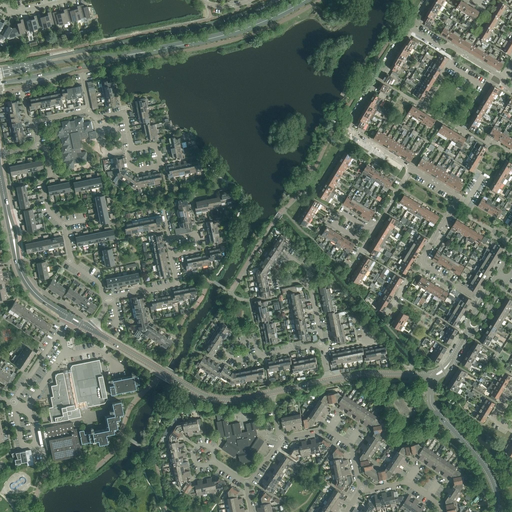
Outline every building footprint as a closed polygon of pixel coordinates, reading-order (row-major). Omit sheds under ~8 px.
[(443,5),(435,1),(432,5),(440,10),(443,5)] [(461,1),(456,8),(461,11),(466,3),(461,1)] [(507,6),(500,2),(496,8),(505,13),(507,10),(505,9),(507,6)] [(466,14),(470,6),(466,3),(461,11),(466,14)] [(83,5),(80,6),(83,18),(84,22),(87,21),(86,18),(90,17),(88,7),(84,7),(83,5)] [(440,10),(432,5),(429,10),(437,15),(440,10)] [(77,6),(78,9),(74,10),(77,21),(80,20),(80,19),(83,18),(80,6),(77,6)] [(470,6),(466,14),(470,17),(475,9),(470,6)] [(70,11),(69,8),(66,9),(70,21),(73,21),(77,21),(74,10),(70,11)] [(501,15),(503,16),(505,13),(496,8),(493,14),(499,18),(501,15)] [(63,10),(64,13),(61,13),(63,24),(67,23),(66,22),(70,21),(66,9),(63,10)] [(475,20),(480,12),(475,9),(470,17),(475,20)] [(426,15),(427,15),(434,19),(437,15),(429,10),(426,15)] [(47,13),(48,15),(44,16),(47,27),(51,26),(51,25),(54,24),(50,12),(47,13)] [(59,24),(59,25),(63,24),(61,13),(57,14),(56,12),(53,13),(56,25),(59,24)] [(500,22),(497,20),(499,18),(493,14),(489,19),(498,25),(500,22)] [(34,16),(34,19),(31,20),(33,30),(37,29),(37,28),(40,28),(37,15),(34,16)] [(41,17),(40,15),(37,15),(40,28),(43,27),(43,28),(47,27),(44,16),(41,17)] [(433,27),(430,25),(434,19),(427,15),(423,21),(426,23),(425,26),(431,29),(433,27)] [(27,21),(26,18),(23,19),(26,31),(29,31),(33,30),(31,20),(27,21)] [(17,23),(18,28),(20,34),(24,33),(24,32),(26,31),(23,19),(20,20),(21,22),(17,23)] [(494,26),(496,28),(498,25),(489,19),(486,25),(492,29),(494,26)] [(12,28),(8,26),(10,24),(7,22),(1,33),(3,35),(3,36),(6,38),(8,36),(8,35),(11,29),(12,28)] [(493,34),(490,32),(492,29),(486,25),(482,31),(491,37),(493,34)] [(449,28),(446,26),(440,34),(446,38),(450,32),(447,30),(449,28)] [(11,30),(11,29),(8,35),(8,36),(9,36),(10,38),(20,35),(20,34),(18,28),(11,30)] [(455,31),(453,33),(450,32),(446,38),(452,42),(458,33),(455,31)] [(478,37),(482,40),(485,41),(487,38),(489,40),(491,37),(482,31),(478,37)] [(459,37),(461,35),(458,33),(452,42),(458,45),(462,39),(459,37)] [(414,37),(412,40),(409,38),(405,44),(412,48),(416,42),(418,44),(420,41),(414,37)] [(466,38),(465,41),(462,39),(458,45),(464,49),(469,40),(466,38)] [(471,44),(473,42),(469,40),(464,49),(470,53),(474,46),(471,44)] [(405,44),(405,43),(402,48),(410,53),(412,48),(405,44)] [(502,46),(505,48),(503,51),(509,55),(511,50),(511,48),(504,43),(502,46)] [(478,46),(477,48),(474,46),(470,53),(476,56),(481,48),(478,46)] [(410,53),(402,48),(399,53),(407,58),(410,53)] [(483,52),(484,49),(481,48),(476,56),(482,60),(486,53),(483,52)] [(407,58),(399,53),(396,57),(404,62),(407,58)] [(490,53),(489,55),(486,53),(482,60),(488,63),(493,55),(490,53)] [(448,58),(441,54),(438,58),(445,63),(448,58)] [(495,59),(496,57),(493,55),(488,63),(494,67),(497,61),(495,59)] [(393,62),(394,63),(394,62),(401,67),(404,62),(396,57),(393,62)] [(445,63),(438,58),(435,63),(443,68),(445,63)] [(502,60),(500,62),(497,61),(494,67),(500,71),(505,62),(502,60)] [(400,74),(397,73),(401,67),(394,62),(394,63),(390,68),(393,70),(392,73),(398,77),(400,74)] [(443,68),(435,63),(433,62),(430,66),(440,72),(443,68)] [(440,72),(430,66),(427,71),(437,77),(440,72)] [(437,77),(427,71),(424,75),(427,77),(434,81),(437,77)] [(383,80),(390,85),(394,78),(396,80),(398,77),(392,73),(390,76),(387,74),(383,80)] [(434,81),(427,77),(424,82),(431,86),(434,81)] [(431,86),(424,82),(421,86),(428,91),(431,86)] [(378,89),(381,91),(379,94),(385,97),(387,95),(385,93),(389,87),(381,83),(378,89)] [(82,97),(84,96),(81,85),(76,86),(78,92),(75,93),(77,99),(82,98),(82,97)] [(502,91),(492,85),(489,90),(497,94),(499,96),(502,91)] [(428,91),(421,86),(418,91),(426,95),(428,91)] [(413,94),(423,100),(426,95),(418,91),(416,89),(413,94)] [(497,94),(489,90),(486,94),(494,99),(497,94)] [(374,94),(371,100),(370,100),(378,105),(380,106),(383,100),(384,100),(385,97),(379,94),(378,96),(374,94)] [(494,99),(486,94),(484,99),(491,103),(494,99)] [(141,100),(135,101),(136,107),(140,106),(140,108),(148,107),(147,101),(146,99),(141,99),(141,100)] [(481,103),(488,108),(491,103),(484,99),(481,103)] [(371,100),(370,100),(367,105),(375,110),(378,105),(370,100),(371,100)] [(488,108),(481,103),(478,108),(485,113),(488,108)] [(377,111),(375,110),(367,105),(364,109),(375,115),(377,111)] [(413,106),(408,114),(412,117),(417,109),(413,106)] [(475,113),(482,117),(485,113),(478,108),(475,113)] [(362,114),(370,119),(372,120),(375,115),(364,109),(362,114)] [(417,109),(412,117),(417,119),(422,111),(417,109)] [(422,111),(417,119),(422,122),(427,114),(422,111)] [(482,117),(475,113),(472,117),(480,122),(482,117)] [(367,123),(370,119),(362,114),(359,119),(367,123)] [(427,114),(422,122),(426,125),(431,117),(427,114)] [(431,128),(436,120),(431,117),(426,125),(431,128)] [(469,122),(477,127),(480,122),(472,117),(469,122)] [(62,127),(55,129),(56,137),(59,136),(59,139),(61,138),(62,146),(61,146),(62,154),(61,154),(63,162),(65,161),(67,169),(74,168),(75,167),(74,164),(86,161),(88,161),(87,154),(86,151),(81,152),(80,148),(81,147),(80,140),(86,138),(89,137),(90,139),(97,138),(95,131),(93,131),(92,129),(91,121),(83,123),(82,118),(77,119),(74,119),(74,121),(70,122),(69,120),(61,122),(62,127)] [(363,129),(367,123),(359,119),(356,125),(359,127),(357,130),(363,133),(365,131),(363,129)] [(466,127),(476,132),(478,128),(477,127),(469,122),(466,127)] [(443,124),(438,132),(443,135),(448,127),(443,124)] [(447,138),(452,130),(448,127),(443,135),(447,138)] [(489,134),(489,135),(494,138),(498,130),(494,127),(492,130),(490,132),(489,134)] [(452,141),(457,133),(452,130),(447,138),(452,141)] [(498,140),(503,133),(498,130),(494,138),(498,140)] [(378,131),(373,139),(378,142),(383,134),(378,131)] [(176,134),(177,136),(174,137),(168,138),(169,143),(176,142),(176,144),(182,143),(181,138),(182,138),(181,133),(176,134)] [(456,143),(461,136),(457,133),(452,141),(456,143)] [(503,143),(508,136),(503,133),(498,140),(503,143)] [(383,145),(388,137),(383,134),(378,142),(383,145)] [(463,143),(466,138),(461,136),(456,143),(455,146),(460,148),(462,146),(463,143)] [(508,146),(511,138),(508,136),(503,143),(508,146)] [(387,147),(392,139),(388,137),(383,145),(387,147)] [(392,150),(397,142),(392,139),(387,147),(392,150)] [(396,153),(401,145),(397,142),(392,150),(396,153)] [(487,148),(479,143),(476,148),(484,153),(487,148)] [(401,156),(406,148),(401,145),(396,153),(401,156)] [(406,159),(410,151),(406,148),(401,156),(406,159)] [(484,153),(476,148),(473,153),(481,157),(484,153)] [(410,161),(412,159),(415,154),(410,151),(406,159),(410,161)] [(353,156),(345,152),(342,156),(350,161),(353,156)] [(471,157),(478,162),(481,157),(473,153),(471,157)] [(424,155),(417,166),(422,169),(427,161),(429,158),(424,155)] [(340,161),(348,165),(350,161),(342,156),(340,161)] [(478,162),(471,157),(468,162),(475,167),(478,162)] [(511,167),(511,163),(506,160),(503,165),(511,169),(511,167)] [(337,165),(345,170),(348,165),(340,161),(337,165)] [(427,171),(432,163),(427,161),(422,169),(427,171)] [(465,167),(472,171),(475,167),(468,162),(465,167)] [(114,163),(112,164),(113,168),(112,169),(112,171),(115,170),(125,169),(124,163),(118,165),(117,163),(114,163)] [(431,174),(436,166),(432,163),(427,171),(431,174)] [(334,169),(342,174),(345,170),(337,165),(334,169)] [(367,165),(362,173),(366,176),(371,168),(367,165)] [(501,170),(508,174),(511,169),(503,165),(501,170)] [(436,177),(441,169),(436,166),(431,174),(436,177)] [(371,168),(366,176),(371,178),(376,170),(371,168)] [(116,176),(119,178),(121,175),(123,176),(126,171),(125,170),(125,169),(115,170),(116,176)] [(331,174),(340,179),(342,174),(334,169),(331,174)] [(441,180),(446,172),(441,169),(436,177),(441,180)] [(376,170),(371,178),(375,181),(380,173),(376,170)] [(498,174),(505,179),(508,180),(511,176),(508,174),(501,170),(498,174)] [(119,178),(117,180),(119,182),(121,179),(123,181),(126,178),(127,179),(131,174),(126,171),(123,176),(121,175),(119,178)] [(445,183),(450,175),(446,172),(441,180),(445,183)] [(380,173),(375,181),(379,184),(384,176),(380,173)] [(131,174),(127,179),(126,178),(123,181),(130,185),(135,177),(131,174)] [(340,181),(338,181),(340,179),(331,174),(329,178),(337,183),(338,184),(341,185),(342,184),(339,182),(340,181)] [(505,179),(498,174),(495,179),(503,183),(505,179)] [(450,186),(455,178),(450,175),(445,183),(450,186)] [(384,176),(379,184),(384,186),(389,178),(384,176)] [(134,188),(137,187),(138,187),(137,184),(139,183),(138,177),(136,178),(135,177),(130,185),(134,188)] [(329,178),(326,183),(334,187),(337,183),(329,178)] [(387,192),(393,181),(389,178),(384,186),(382,189),(387,192)] [(455,188),(459,180),(455,178),(450,186),(455,188)] [(503,183),(495,179),(492,183),(500,188),(503,183)] [(459,191),(464,183),(459,180),(455,188),(459,191)] [(326,183),(323,187),(335,194),(337,192),(335,191),(336,189),(334,187),(326,183)] [(489,188),(497,193),(500,188),(492,183),(489,188)] [(323,187),(321,191),(329,196),(331,198),(333,198),(335,194),(323,187)] [(225,189),(226,192),(228,198),(226,198),(227,204),(233,203),(232,201),(232,197),(234,197),(232,191),(228,191),(228,189),(225,189)] [(219,196),(219,197),(221,205),(227,204),(226,198),(228,198),(226,192),(222,193),(222,190),(219,190),(220,193),(221,196),(219,196)] [(321,191),(318,196),(329,202),(331,198),(329,196),(321,191)] [(404,195),(399,203),(404,206),(409,198),(404,195)] [(348,196),(343,204),(348,207),(353,198),(348,196)] [(190,202),(189,199),(186,200),(187,200),(184,201),(183,197),(176,198),(178,205),(181,204),(182,206),(188,205),(187,202),(190,202)] [(219,197),(213,198),(215,204),(212,204),(213,208),(221,207),(221,205),(219,197)] [(353,198),(348,207),(352,209),(357,201),(353,198)] [(409,198),(404,206),(408,208),(413,200),(409,198)] [(482,198),(478,206),(483,209),(487,201),(482,198)] [(320,204),(312,199),(309,203),(317,209),(320,204)] [(487,211),(492,204),(493,202),(488,199),(487,201),(483,209),(487,211)] [(196,202),(196,205),(194,205),(196,214),(202,213),(201,207),(203,206),(202,200),(196,202)] [(413,200),(408,208),(407,210),(411,213),(418,203),(413,200)] [(357,201),(352,209),(356,212),(361,204),(357,201)] [(306,208),(315,213),(317,209),(309,203),(306,208)] [(418,203),(411,213),(416,216),(422,205),(418,203)] [(361,204),(356,212),(361,215),(366,206),(361,204)] [(492,214),(496,207),(492,204),(487,211),(492,214)] [(422,205),(416,216),(420,218),(421,216),(426,208),(422,205)] [(366,206),(361,215),(365,217),(370,209),(366,206)] [(501,210),(496,207),(492,214),(497,217),(498,216),(499,213),(501,210)] [(303,213),(312,218),(315,213),(306,208),(303,213)] [(426,208),(421,216),(426,219),(431,211),(426,208)] [(370,220),(375,212),(370,209),(365,217),(370,220)] [(431,211),(426,219),(430,222),(435,213),(431,211)] [(301,217),(309,222),(312,218),(303,213),(301,217)] [(435,224),(440,216),(435,213),(430,222),(435,224)] [(162,230),(162,227),(161,227),(160,222),(162,221),(161,215),(155,216),(156,222),(154,223),(155,228),(156,228),(159,228),(160,230),(162,230)] [(149,230),(150,229),(153,229),(154,231),(156,231),(156,228),(155,228),(154,223),(156,222),(155,216),(149,218),(150,223),(148,224),(149,230)] [(398,221),(390,216),(387,220),(395,225),(398,221)] [(298,222),(306,227),(309,222),(301,217),(298,222)] [(143,231),(144,231),(147,230),(148,233),(150,232),(150,229),(149,230),(148,224),(150,223),(149,218),(143,219),(144,225),(142,225),(143,231)] [(138,232),(142,231),(142,234),(145,233),(144,231),(143,231),(142,225),(144,225),(143,219),(137,220),(138,226),(136,226),(138,232)] [(132,233),(136,232),(136,235),(139,235),(138,232),(136,226),(138,226),(137,220),(131,221),(132,223),(133,227),(131,227),(132,233)] [(395,225),(387,220),(384,225),(392,230),(395,225)] [(457,220),(450,230),(455,233),(456,231),(461,222),(457,220)] [(181,222),(179,222),(180,228),(182,227),(182,228),(183,227),(186,227),(186,229),(191,228),(192,228),(191,224),(194,223),(194,221),(191,221),(191,222),(185,223),(185,221),(181,222)] [(461,233),(466,225),(461,222),(456,231),(461,233)] [(127,228),(125,228),(126,234),(130,234),(130,236),(133,236),(132,233),(131,227),(133,227),(132,223),(126,224),(127,228)] [(392,230),(384,225),(382,229),(390,234),(392,230)] [(465,236),(470,228),(466,225),(461,233),(465,236)] [(327,227),(325,231),(322,229),(319,235),(321,236),(322,235),(327,238),(332,230),(327,227)] [(467,242),(469,239),(474,230),(470,228),(465,236),(467,238),(465,241),(467,242)] [(390,234),(382,229),(379,233),(387,238),(390,234)] [(332,230),(327,238),(331,241),(336,233),(332,230)] [(474,241),(479,233),(474,230),(469,239),(474,241)] [(336,233),(331,241),(336,244),(341,235),(336,233)] [(387,238),(379,233),(376,238),(384,243),(387,238)] [(474,247),(476,248),(483,236),(479,233),(474,241),(476,243),(474,247)] [(162,237),(164,237),(164,234),(161,235),(159,236),(159,234),(151,235),(152,241),(156,240),(157,242),(162,241),(162,237)] [(427,239),(419,234),(416,238),(425,243),(427,239)] [(285,248),(285,247),(286,245),(289,246),(290,244),(288,243),(287,243),(285,242),(286,240),(279,235),(276,239),(281,243),(280,244),(285,248)] [(341,235),(336,244),(335,245),(336,245),(336,246),(336,247),(339,249),(340,247),(346,238),(341,235)] [(340,247),(345,249),(350,241),(346,238),(340,247)] [(384,243),(376,238),(374,242),(382,247),(384,243)] [(425,243),(416,238),(414,243),(422,248),(425,243)] [(284,249),(286,251),(287,249),(285,247),(285,248),(280,244),(281,243),(276,239),(273,244),(275,245),(278,247),(277,249),(282,252),(282,251),(284,249)] [(163,247),(163,243),(165,243),(165,240),(162,241),(157,242),(156,240),(152,241),(153,247),(157,246),(158,248),(164,247),(163,247)] [(349,255),(355,244),(350,241),(345,249),(344,250),(346,251),(345,251),(346,253),(349,255)] [(382,247),(374,242),(371,247),(379,251),(382,247)] [(411,247),(419,252),(422,248),(414,243),(411,247)] [(503,248),(495,243),(492,248),(500,253),(503,248)] [(283,255),(284,253),(282,251),(282,252),(277,249),(278,247),(275,245),(272,249),(275,251),(274,253),(279,256),(281,254),(283,255)] [(165,253),(165,252),(164,249),(167,248),(166,246),(163,247),(164,247),(158,248),(157,246),(153,247),(155,253),(159,252),(159,254),(165,253)] [(220,259),(219,255),(221,255),(220,249),(216,249),(215,247),(213,247),(213,250),(214,250),(215,256),(213,256),(214,260),(220,259)] [(368,251),(378,257),(381,253),(379,251),(371,247),(368,251)] [(419,252),(411,247),(408,251),(417,256),(419,252)] [(276,260),(277,260),(278,258),(280,259),(282,257),(279,256),(274,253),(275,251),(272,249),(270,248),(268,252),(272,255),(271,257),(276,260)] [(490,252),(498,257),(500,253),(492,248),(490,252)] [(438,250),(433,259),(437,261),(442,253),(438,250)] [(406,256),(414,261),(417,256),(408,251),(406,256)] [(166,259),(166,258),(165,255),(168,254),(167,252),(165,252),(165,253),(159,254),(159,252),(155,253),(156,259),(160,258),(160,260),(166,259)] [(273,265),(274,264),(275,262),(277,264),(279,261),(277,260),(276,260),(271,257),(272,255),(268,252),(265,256),(266,258),(270,260),(268,261),(273,265)] [(487,256),(495,261),(498,257),(490,252),(487,256)] [(204,253),(202,253),(202,256),(203,256),(204,262),(202,262),(203,266),(210,265),(209,261),(208,255),(207,255),(204,255),(204,253)] [(442,253),(437,261),(442,264),(447,256),(442,253)] [(482,259),(492,266),(495,261),(487,256),(484,255),(482,259)] [(374,261),(365,256),(362,261),(371,266),(374,261)] [(414,261),(406,256),(403,260),(411,265),(414,261)] [(446,267),(451,259),(447,256),(442,264),(446,267)] [(167,265),(167,264),(166,261),(169,260),(169,258),(166,258),(166,259),(160,260),(160,258),(156,259),(157,265),(161,264),(161,266),(167,265)] [(272,266),(275,268),(276,266),(274,264),(273,265),(268,261),(270,260),(266,258),(264,262),(267,264),(266,266),(271,269),(272,266)] [(481,265),(490,270),(492,266),(482,259),(480,258),(479,260),(483,263),(481,265)] [(451,259),(446,267),(450,269),(455,261),(451,259)] [(400,264),(409,269),(411,265),(403,260),(400,264)] [(372,267),(371,266),(362,261),(360,265),(368,270),(370,271),(372,267)] [(455,272),(460,264),(455,261),(450,269),(455,272)] [(267,264),(264,262),(260,268),(268,273),(271,269),(266,266),(267,264)] [(157,265),(155,265),(156,271),(158,271),(162,270),(162,272),(168,271),(168,270),(168,267),(170,266),(170,264),(167,264),(167,265),(161,266),(161,264),(157,265)] [(398,269),(406,274),(409,269),(400,264),(398,269)] [(459,275),(464,267),(460,264),(455,272),(459,275)] [(368,270),(360,265),(357,270),(365,275),(368,270)] [(479,270),(487,275),(490,270),(481,265),(479,270)] [(257,273),(257,276),(261,275),(261,278),(267,276),(267,275),(268,273),(260,268),(257,273)] [(164,278),(170,277),(169,273),(171,272),(171,270),(168,270),(168,271),(162,272),(162,270),(158,271),(159,277),(163,276),(164,278)] [(365,275),(357,270),(354,275),(362,280),(365,275)] [(476,274),(484,279),(487,275),(479,270),(476,274)] [(403,279),(394,274),(392,279),(400,284),(403,279)] [(473,278),(482,283),(484,279),(476,274),(473,278)] [(351,279),(359,284),(362,280),(354,275),(351,279)] [(104,283),(105,288),(110,287),(111,288),(111,291),(114,291),(113,287),(115,286),(116,287),(117,290),(119,290),(119,286),(118,286),(117,277),(106,280),(107,283),(104,283)] [(422,277),(420,280),(417,278),(413,284),(416,286),(417,285),(421,287),(426,279),(422,277)] [(471,283),(479,288),(482,283),(473,278),(471,283)] [(400,284),(392,279),(389,283),(397,288),(400,284)] [(426,290),(431,282),(426,279),(421,287),(426,290)] [(52,280),(47,287),(52,290),(57,283),(52,280)] [(430,293),(435,285),(431,282),(426,290),(430,293)] [(57,283),(52,290),(56,293),(61,286),(57,283)] [(397,288),(389,283),(386,288),(394,293),(397,288)] [(468,287),(476,292),(479,288),(471,283),(468,287)] [(321,294),(327,293),(327,295),(331,294),(330,288),(331,288),(331,284),(327,285),(327,286),(320,288),(321,292),(318,292),(319,295),(321,294)] [(434,295),(439,287),(435,285),(430,293),(434,295)] [(61,296),(66,289),(61,286),(56,293),(61,296)] [(439,298),(444,290),(439,287),(434,295),(439,298)] [(69,288),(64,295),(69,298),(74,291),(69,288)] [(178,290),(175,291),(175,288),(172,289),(173,291),(174,294),(172,294),(172,295),(173,302),(171,302),(172,304),(179,302),(178,297),(180,296),(178,290)] [(394,293),(386,288),(383,292),(391,297),(394,293)] [(443,301),(448,293),(444,290),(439,298),(443,301)] [(74,291),(69,298),(74,301),(78,294),(74,291)] [(391,297),(383,292),(380,297),(389,302),(391,297)] [(321,294),(322,298),(319,298),(320,301),(322,300),(328,299),(328,301),(335,299),(334,293),(331,294),(327,295),(327,293),(321,294)] [(78,294),(74,301),(78,304),(83,297),(78,294)] [(472,300),(464,295),(461,299),(469,304),(472,300)] [(83,297),(78,304),(83,307),(87,300),(83,297)] [(389,302),(380,297),(377,302),(386,307),(389,302)] [(322,300),(323,304),(320,304),(321,307),(324,306),(323,306),(329,304),(330,306),(336,305),(335,299),(328,301),(328,299),(322,300)] [(469,304),(461,299),(458,304),(466,309),(469,304)] [(87,300),(83,307),(87,310),(92,303),(87,300)] [(15,302),(10,309),(15,312),(20,305),(15,302)] [(375,306),(383,312),(386,307),(377,302),(375,306)] [(511,306),(504,302),(501,306),(510,311),(511,306)] [(92,313),(97,306),(92,303),(87,310),(92,313)] [(323,306),(324,306),(324,310),(322,310),(322,313),(324,312),(325,312),(327,311),(328,313),(329,313),(335,312),(337,311),(336,305),(330,306),(329,304),(323,306)] [(455,308),(464,313),(466,309),(458,304),(455,308)] [(19,315),(24,308),(20,305),(15,312),(19,315)] [(510,311),(501,306),(499,310),(507,315),(510,311)] [(24,308),(19,315),(24,318),(29,311),(24,308)] [(464,313),(455,308),(453,312),(461,317),(464,313)] [(507,315),(499,310),(496,315),(504,320),(507,315)] [(28,321),(33,314),(29,311),(24,318),(28,321)] [(409,316),(401,311),(398,316),(406,321),(409,316)] [(450,317),(458,322),(461,317),(453,312),(450,317)] [(33,314),(28,321),(32,324),(38,317),(33,314)] [(259,320),(256,320),(256,323),(259,322),(262,321),(262,323),(263,323),(269,322),(269,324),(273,323),(272,320),(271,320),(270,316),(264,317),(264,315),(258,317),(259,320)] [(504,320),(496,315),(493,319),(501,324),(504,320)] [(406,321),(398,316),(395,321),(403,326),(406,321)] [(37,327),(42,320),(38,317),(32,324),(37,327)] [(447,321),(455,326),(458,322),(450,317),(447,321)] [(501,324),(493,319),(491,324),(499,329),(501,324)] [(42,320),(37,327),(41,330),(47,323),(42,320)] [(392,325),(400,331),(403,326),(395,321),(392,325)] [(222,322),(219,326),(224,330),(223,332),(228,335),(231,331),(228,329),(229,327),(222,322)] [(46,333),(51,326),(47,323),(41,330),(46,333)] [(136,325),(137,330),(134,335),(137,337),(139,337),(140,336),(144,329),(146,331),(149,326),(148,325),(147,323),(138,325),(136,325)] [(499,329),(491,324),(488,328),(496,333),(499,329)] [(458,330),(450,325),(447,330),(455,335),(458,330)] [(149,326),(146,331),(144,329),(140,336),(140,337),(142,336),(143,335),(145,337),(146,335),(148,332),(150,333),(154,328),(153,328),(149,326)] [(158,332),(158,331),(155,329),(157,327),(155,326),(153,328),(154,328),(150,333),(148,332),(146,335),(151,339),(153,335),(155,337),(158,332)] [(219,326),(216,331),(221,334),(220,336),(225,339),(228,335),(223,332),(224,330),(219,326)] [(496,333),(488,328),(485,332),(493,337),(496,333)] [(163,335),(163,334),(160,333),(161,330),(159,329),(158,331),(158,332),(155,337),(153,335),(151,339),(156,342),(158,339),(160,340),(163,335)] [(444,334),(452,339),(455,335),(447,330),(444,334)] [(216,331),(213,335),(218,338),(217,340),(222,343),(225,339),(220,336),(221,334),(216,331)] [(167,338),(165,336),(166,334),(164,332),(163,334),(163,335),(160,340),(158,339),(156,342),(161,345),(163,342),(164,343),(168,338),(167,338)] [(493,337),(485,332),(483,337),(491,342),(493,337)] [(442,339),(450,344),(452,339),(444,334),(442,339)] [(165,348),(167,345),(169,346),(173,341),(169,339),(171,337),(169,335),(167,338),(168,338),(164,343),(163,342),(161,345),(165,348)] [(213,335),(210,339),(216,343),(214,344),(220,348),(222,343),(217,340),(218,338),(213,335)] [(334,342),(340,341),(341,343),(346,342),(345,336),(343,336),(340,337),(339,335),(333,336),(334,342)] [(480,341),(488,346),(491,342),(483,337),(480,341)] [(210,339),(208,343),(213,347),(212,348),(217,352),(220,348),(214,344),(216,343),(210,339)] [(38,354),(40,351),(24,341),(23,343),(25,345),(17,357),(15,355),(12,359),(15,361),(13,363),(22,370),(34,351),(38,354)] [(481,350),(483,346),(475,341),(472,345),(481,350)] [(208,343),(205,348),(210,351),(209,353),(214,356),(217,352),(212,348),(213,347),(208,343)] [(447,348),(438,343),(435,348),(444,353),(447,348)] [(470,350),(478,355),(481,350),(472,345),(470,350)] [(433,353),(441,358),(444,353),(435,348),(433,353)] [(479,358),(481,359),(482,357),(479,355),(478,355),(470,350),(467,354),(475,359),(478,361),(479,358)] [(430,358),(438,363),(441,358),(433,353),(430,358)] [(464,358),(473,363),(475,359),(467,354),(464,358)] [(208,360),(207,360),(205,359),(207,356),(205,355),(203,357),(203,358),(202,360),(200,359),(196,365),(201,368),(203,364),(204,365),(208,360)] [(290,368),(290,364),(292,363),(291,357),(287,358),(286,356),(284,356),(284,359),(285,359),(286,364),(284,365),(285,369),(290,368)] [(318,369),(316,357),(310,358),(311,364),(309,365),(310,370),(318,369)] [(212,363),(211,363),(209,361),(211,359),(209,358),(207,360),(208,360),(204,365),(203,364),(201,368),(199,369),(204,372),(205,370),(207,367),(209,368),(212,363)] [(462,363),(470,368),(473,363),(464,358),(462,363)] [(70,368),(71,371),(75,392),(80,391),(81,397),(85,396),(89,395),(91,406),(104,403),(107,399),(99,360),(72,365),(70,368)] [(216,366),(214,364),(215,362),(213,361),(211,363),(212,363),(209,368),(207,367),(205,370),(209,373),(211,370),(213,371),(216,366)] [(0,380),(5,384),(3,388),(5,389),(16,374),(13,372),(12,375),(0,367),(2,364),(0,363),(0,380)] [(209,373),(208,375),(212,378),(216,373),(217,374),(221,369),(220,369),(218,367),(219,365),(217,363),(216,366),(213,371),(211,370),(209,373)] [(216,373),(212,378),(214,379),(215,379),(217,376),(220,379),(221,377),(223,374),(225,375),(228,370),(226,368),(227,366),(225,364),(224,367),(223,369),(221,368),(220,369),(221,369),(217,374),(216,373)] [(467,373),(459,368),(456,373),(464,378),(467,373)] [(500,369),(498,371),(500,372),(498,375),(500,376),(509,381),(511,376),(500,369)] [(227,381),(233,373),(228,370),(225,375),(223,374),(221,377),(227,381)] [(69,399),(70,407),(71,409),(79,408),(83,407),(87,407),(86,402),(77,403),(75,392),(71,371),(67,372),(63,373),(69,399)] [(57,374),(55,377),(57,385),(59,395),(60,401),(69,399),(63,373),(63,372),(57,374)] [(237,379),(236,373),(234,374),(233,373),(227,381),(232,384),(236,383),(235,379),(237,379)] [(453,377),(461,382),(464,378),(456,373),(453,377)] [(109,386),(111,394),(113,394),(136,389),(135,385),(139,384),(138,375),(117,380),(117,381),(114,382),(114,383),(113,383),(113,385),(109,386)] [(499,378),(495,376),(494,378),(506,385),(509,381),(500,376),(499,378)] [(450,382),(458,387),(461,382),(453,377),(450,382)] [(493,380),(497,382),(495,385),(503,389),(506,385),(494,378),(493,380)] [(447,387),(457,393),(460,388),(458,387),(450,382),(447,387)] [(492,389),(501,394),(503,389),(495,385),(492,389)] [(490,393),(492,395),(490,397),(496,401),(497,398),(498,398),(501,394),(492,389),(489,387),(488,388),(491,391),(490,393)] [(80,391),(75,392),(77,403),(86,402),(85,396),(81,397),(80,391)] [(342,393),(341,394),(338,393),(324,395),(323,398),(321,397),(319,400),(328,405),(329,403),(331,403),(331,404),(335,403),(334,402),(336,402),(339,403),(344,395),(342,393)] [(59,395),(53,397),(52,397),(51,397),(52,405),(61,404),(60,401),(59,395)] [(341,405),(338,408),(340,409),(349,396),(348,397),(344,395),(339,403),(341,405)] [(342,411),(345,407),(347,409),(352,400),(349,398),(350,396),(349,396),(340,409),(342,411)] [(495,403),(486,397),(484,400),(484,401),(484,403),(492,408),(495,403)] [(61,404),(52,405),(52,407),(53,407),(57,406),(57,409),(60,408),(60,409),(70,407),(69,399),(60,401),(61,404)] [(330,410),(327,407),(328,405),(319,400),(317,404),(329,412),(330,410)] [(349,410),(346,413),(348,415),(357,401),(356,403),(352,400),(347,409),(349,410)] [(114,415),(109,416),(109,418),(108,418),(108,421),(107,421),(108,426),(109,425),(110,429),(109,429),(109,430),(118,428),(116,420),(120,419),(119,415),(123,414),(121,401),(112,403),(114,415)] [(350,416),(353,413),(355,414),(360,405),(357,403),(358,401),(357,401),(348,415),(350,416)] [(481,407),(489,413),(492,408),(484,403),(481,407)] [(324,411),(327,414),(329,412),(317,404),(314,408),(323,413),(324,411)] [(357,415),(355,419),(357,420),(365,406),(364,408),(360,405),(355,414),(357,415)] [(52,407),(48,408),(51,423),(54,422),(53,418),(59,417),(58,412),(60,412),(60,409),(60,408),(57,409),(57,406),(53,407),(52,407)] [(359,421),(361,418),(363,419),(368,411),(365,408),(366,407),(365,406),(357,420),(359,421)] [(69,419),(68,410),(71,409),(70,407),(60,409),(60,412),(58,412),(59,417),(65,416),(65,420),(69,419)] [(489,413),(481,407),(478,412),(486,417),(489,413)] [(81,417),(79,408),(71,409),(68,410),(69,419),(81,417)] [(325,418),(321,415),(323,413),(314,408),(311,412),(323,420),(325,418)] [(365,421),(363,424),(365,425),(373,412),(372,413),(368,411),(363,419),(365,421)] [(319,419),(322,422),(323,420),(311,412),(309,416),(317,421),(319,419)] [(367,427),(369,423),(371,425),(376,416),(373,414),(374,412),(373,412),(365,425),(367,427)] [(475,417),(483,422),(486,417),(478,412),(475,417)] [(312,426),(314,423),(315,424),(317,421),(309,416),(307,418),(305,419),(305,418),(303,418),(305,427),(312,426)] [(373,426),(374,428),(373,428),(373,431),(374,431),(374,433),(373,435),(381,441),(383,438),(382,437),(384,435),(381,421),(378,419),(379,418),(376,416),(371,425),(373,426)] [(261,428),(260,421),(257,421),(246,424),(247,431),(242,433),(240,423),(229,425),(228,420),(230,419),(230,417),(225,418),(225,420),(217,422),(220,437),(226,436),(227,440),(227,441),(222,449),(234,457),(237,453),(238,454),(240,463),(254,460),(252,451),(253,450),(257,452),(264,441),(257,436),(258,435),(256,429),(260,428),(261,428)] [(197,430),(198,434),(200,433),(200,432),(203,432),(203,433),(200,419),(197,420),(197,419),(193,420),(194,430),(197,430)] [(53,460),(53,461),(78,456),(82,455),(77,429),(73,429),(72,422),(46,428),(48,439),(45,440),(47,450),(51,449),(53,459),(53,460)] [(182,435),(181,434),(182,433),(185,432),(183,422),(180,423),(180,424),(177,425),(173,431),(181,436),(182,435)] [(108,434),(108,431),(105,431),(105,430),(84,434),(84,430),(79,431),(82,444),(98,440),(99,445),(108,443),(106,435),(108,434)] [(178,438),(179,437),(180,437),(181,436),(173,431),(169,437),(170,440),(168,440),(169,443),(179,441),(178,438)] [(372,437),(368,435),(367,437),(380,446),(381,446),(379,445),(381,441),(373,435),(372,437)] [(366,439),(369,441),(368,443),(376,449),(378,445),(380,447),(380,446),(367,437),(366,439)] [(323,440),(322,441),(319,442),(321,452),(324,451),(323,450),(327,449),(331,443),(323,438),(322,439),(323,440)] [(366,445),(363,443),(362,445),(375,454),(374,453),(376,449),(368,443),(366,445)] [(415,454),(414,453),(416,453),(419,455),(424,446),(422,444),(421,446),(418,444),(411,445),(413,455),(415,454)] [(360,447),(364,449),(362,451),(371,457),(373,453),(375,455),(375,454),(362,445),(360,447)] [(298,458),(299,457),(302,456),(300,446),(297,447),(297,448),(294,449),(290,455),(298,460),(299,459),(298,458)] [(407,455),(409,454),(409,455),(411,455),(409,446),(402,447),(400,450),(399,449),(397,452),(406,457),(407,455)] [(421,456),(418,459),(420,461),(429,447),(428,448),(424,446),(419,455),(421,456)] [(342,455),(343,454),(344,454),(345,453),(337,447),(333,453),(334,457),(332,457),(333,460),(343,458),(342,455)] [(422,462),(425,459),(427,460),(432,451),(429,449),(430,447),(429,447),(420,461),(422,462)] [(25,451),(20,452),(19,452),(16,453),(16,452),(11,454),(16,466),(20,464),(20,463),(21,463),(22,463),(27,462),(27,466),(34,464),(31,450),(25,451)] [(360,454),(362,455),(360,458),(361,465),(371,463),(370,461),(369,461),(369,460),(371,457),(362,451),(360,454)] [(429,461),(426,465),(428,466),(437,452),(436,454),(432,451),(427,460),(429,461)] [(408,462),(404,459),(406,457),(397,452),(395,455),(393,454),(406,463),(408,462)] [(430,467),(433,464),(435,465),(440,457),(437,454),(438,453),(437,452),(428,466),(430,467)] [(402,463),(405,465),(406,463),(393,454),(393,455),(394,456),(392,460),(400,465),(402,463)] [(293,460),(285,455),(283,457),(280,455),(278,457),(292,465),(291,464),(293,460)] [(277,459),(280,461),(279,463),(288,469),(290,465),(291,466),(292,465),(278,457),(277,459)] [(437,467),(434,470),(436,471),(445,458),(445,457),(444,459),(440,457),(435,465),(437,467)] [(438,473),(441,469),(443,471),(448,462),(445,460),(446,458),(445,458),(436,471),(438,473)] [(402,469),(399,467),(400,465),(392,460),(389,463),(388,462),(401,471),(402,469)] [(396,471),(400,473),(401,471),(388,462),(387,463),(389,464),(387,468),(395,473),(396,471)] [(445,472),(442,475),(444,477),(453,463),(452,464),(448,462),(443,471),(445,472)] [(278,465),(274,463),(273,465),(286,473),(287,473),(285,472),(288,469),(279,463),(278,465)] [(446,478),(449,475),(451,476),(456,467),(453,465),(454,463),(453,463),(444,477),(446,478)] [(373,466),(374,466),(374,464),(364,466),(366,473),(368,475),(367,477),(373,480),(374,479),(377,480),(390,478),(392,475),(393,476),(395,473),(387,468),(385,470),(383,470),(383,469),(380,470),(380,471),(378,471),(373,468),(373,466)] [(272,467),(275,469),(274,471),(282,477),(285,473),(286,474),(286,473),(273,465),(272,467)] [(453,477),(454,479),(453,480),(453,483),(454,482),(455,484),(453,487),(461,492),(463,490),(462,489),(464,486),(461,472),(458,471),(459,469),(456,467),(451,476),(453,477)] [(272,473),(269,471),(268,473),(281,481),(280,480),(282,477),(274,471),(272,473)] [(266,475),(270,477),(268,479),(277,485),(279,481),(281,482),(281,481),(268,473),(266,475)] [(220,491),(219,489),(223,488),(227,482),(219,477),(218,479),(219,479),(217,481),(215,481),(217,491),(220,491)] [(337,482),(336,483),(335,483),(334,484),(342,489),(346,484),(345,480),(347,480),(346,477),(336,479),(337,482)] [(177,484),(179,484),(180,487),(185,491),(191,483),(189,482),(189,483),(187,482),(187,479),(177,481),(177,484)] [(267,481),(264,479),(262,481),(276,489),(275,488),(277,485),(268,479),(267,481)] [(261,483),(264,485),(263,487),(272,493),(274,489),(275,490),(276,489),(262,481),(261,483)] [(191,495),(194,494),(195,496),(198,495),(196,485),(193,486),(191,485),(192,484),(191,483),(185,491),(191,495)] [(237,494),(238,492),(239,493),(240,491),(232,486),(228,492),(229,495),(227,496),(228,499),(238,497),(237,494)] [(451,489),(448,486),(447,488),(460,497),(461,497),(459,496),(461,492),(453,487),(451,489)] [(446,490),(449,493),(448,495),(456,500),(458,497),(460,498),(460,497),(447,488),(446,490)] [(346,499),(343,497),(344,494),(336,489),(333,492),(331,491),(331,492),(345,501),(346,499)] [(262,501),(260,502),(261,505),(271,503),(270,500),(271,498),(272,499),(273,497),(265,492),(261,498),(262,501)] [(340,501),(343,503),(345,501),(331,492),(333,493),(330,497),(339,503),(340,501)] [(402,505),(401,507),(405,510),(411,501),(409,500),(411,496),(409,495),(407,499),(402,505)] [(446,497),(447,498),(445,501),(447,508),(456,506),(456,504),(455,505),(454,503),(456,500),(448,495),(446,497)] [(398,503),(402,505),(407,499),(403,496),(395,497),(395,498),(396,503),(398,503)] [(341,507),(337,505),(339,503),(330,497),(328,500),(326,499),(326,500),(339,509),(341,507)] [(415,499),(413,503),(411,501),(405,510),(408,511),(409,511),(417,500),(415,499)] [(335,509),(338,511),(339,509),(326,500),(327,501),(325,505),(333,511),(335,509)] [(417,505),(419,501),(417,500),(409,511),(414,511),(419,506),(417,505)] [(375,507),(377,507),(376,501),(368,503),(365,507),(372,511),(375,507)]
